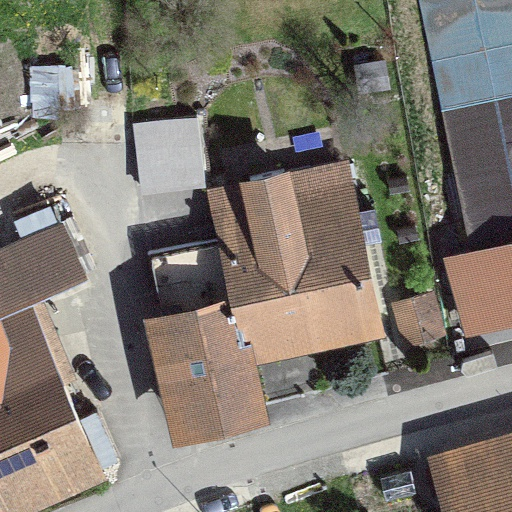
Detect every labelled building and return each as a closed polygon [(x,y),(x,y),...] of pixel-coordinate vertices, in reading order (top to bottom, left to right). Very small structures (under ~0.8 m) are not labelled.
[(204,178),(196,114),(134,121),(139,185),(204,178)] [(220,236),(248,351),(379,322),(347,178),(287,192),(283,171),(249,179),(253,198),(215,207),(220,236)] [(0,509),(98,463),(49,347),(56,343),(50,331),(43,334),(25,290),(81,264),(61,221),(0,249),(0,509)] [(261,405),(248,351),(220,236),(147,250),(184,424),(261,405)] [(511,311),(511,237),(451,255),(471,323),(511,311)] [(428,291),(399,301),(407,333),(437,323),(428,291)] [(511,511),(511,435),(444,455),(460,511),(511,511)]
